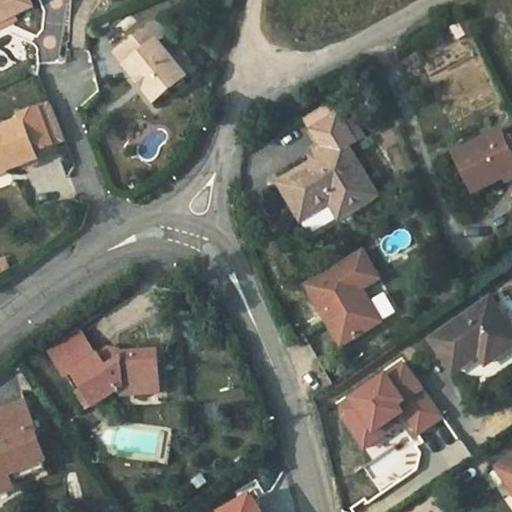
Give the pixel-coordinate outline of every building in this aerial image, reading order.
[(5,0),(3,1),(8,11),(23,4),(20,0),(5,0)] [(0,15),(0,22),(11,18),(8,11),(0,15)] [(157,103),(188,77),(160,42),(168,35),(157,21),(117,53),(157,103)] [(73,99),(94,97),(91,50),(70,51),(73,99)] [(25,122),(36,152),(65,142),(51,105),(23,116),(25,122)] [(313,130),(336,116),(329,105),(308,118),(313,130)] [(347,108),(338,115),(355,141),(364,135),(347,108)] [(336,116),(313,130),(322,145),(313,151),(319,161),(281,185),(311,232),(340,214),(341,217),(377,196),(347,146),(355,141),(338,115),(336,116)] [(0,130),(0,165),(5,163),(8,171),(13,169),(38,160),(36,152),(25,122),(0,130)] [(511,149),(502,130),(454,156),(474,195),(511,174),(511,149)] [(0,165),(0,173),(8,171),(5,163),(0,165)] [(364,250),(306,285),(344,346),(384,322),(400,311),(364,250)] [(433,269),(426,258),(412,266),(418,278),(433,269)] [(511,329),(492,300),(433,339),(457,373),(482,356),(489,365),(511,348),(511,329)] [(84,387),(96,404),(97,406),(122,389),(126,389),(126,405),(162,405),(159,350),(122,352),(122,349),(111,347),(96,357),(78,330),(49,349),(68,379),(75,374),(84,387)] [(402,364),(337,409),(362,444),(382,431),(377,424),(400,408),(416,431),(438,415),(402,364)] [(96,404),(84,387),(77,392),(88,409),(96,404)] [(13,435),(3,439),(0,439),(0,487),(9,484),(7,478),(46,464),(33,431),(39,430),(27,398),(2,407),(13,435)] [(13,435),(2,407),(0,407),(0,429),(3,439),(13,435)] [(511,457),(497,468),(511,490),(511,457)] [(258,511),(248,495),(218,511),(258,511)]
